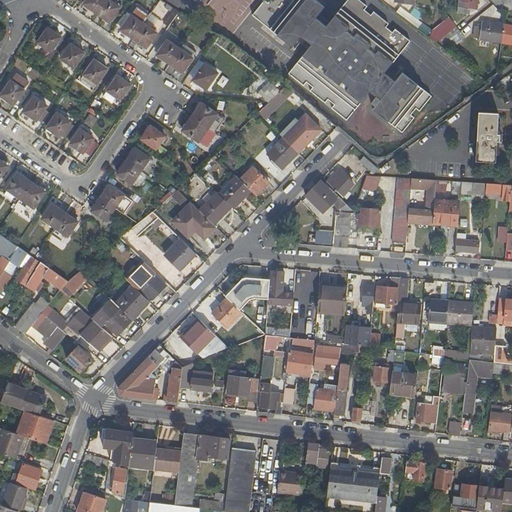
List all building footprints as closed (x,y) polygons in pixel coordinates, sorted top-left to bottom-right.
[(97,13),(110,22),(120,7),(109,0),(86,0),(84,4),(97,13)] [(270,0),(268,3),(265,0),(264,0),(253,14),(292,46),(301,36),(311,44),(288,73),(303,85),(305,81),(312,87),(309,90),(324,102),(327,99),(334,104),(331,108),(345,119),(369,91),(380,100),(372,109),(401,132),(413,118),(410,115),(415,108),(419,111),(431,96),(402,73),(394,82),(383,73),(410,41),(396,29),(393,32),(386,26),(388,23),(374,11),(371,14),(364,9),(367,6),(360,0),(347,0),(326,26),(315,17),(324,7),(316,0),(270,0)] [(476,9),(477,0),(458,0),(458,6),(457,12),(470,13),(471,8),(476,9)] [(153,12),(160,17),(166,9),(160,4),(153,12)] [(400,6),(396,12),(431,37),(432,30),(400,6)] [(131,15),(121,30),(134,38),(147,47),(157,33),(144,24),(131,15)] [(479,38),(502,41),(504,24),(503,24),(482,21),(481,26),(477,26),(475,37),(479,38)] [(511,25),(504,24),(502,41),(511,42),(511,25)] [(441,36),(432,30),(431,37),(441,45),(458,32),(453,27),(441,36)] [(51,51),(61,37),(48,28),(38,42),(51,51)] [(464,39),(458,32),(441,45),(447,49),(460,39),(462,41),(464,39)] [(170,63),(183,72),(196,52),(184,43),(180,49),(167,40),(157,55),(170,63)] [(74,67),(84,53),(71,44),(61,59),(74,67)] [(92,91),(107,69),(94,60),(79,82),(92,91)] [(207,89),(218,73),(204,64),(193,80),(207,89)] [(14,104),(30,81),(18,72),(1,95),(14,104)] [(120,99),(130,85),(117,76),(107,90),(120,99)] [(270,79),(259,90),(269,100),(280,89),(270,79)] [(301,99),(285,87),(279,93),(295,106),(301,99)] [(37,120),(45,109),(47,106),(34,97),(24,111),(37,120)] [(98,109),(102,103),(97,99),(92,105),(98,109)] [(192,117),(183,131),(205,146),(214,133),(215,133),(224,120),(202,103),(192,117)] [(45,109),(37,120),(42,123),(50,112),(45,109)] [(61,135),(70,122),(57,113),(47,128),(60,137),(61,135)] [(283,137),(298,152),(322,128),(306,113),(283,137)] [(84,125),(91,129),(99,118),(91,114),(84,125)] [(492,118),(472,117),(469,166),(490,167),(490,159),(492,159),(493,146),(495,146),(496,139),(493,139),(494,126),(491,126),(492,118)] [(70,122),(61,135),(66,139),(75,126),(70,122)] [(156,149),(165,136),(151,126),(142,139),(156,149)] [(83,153),(93,138),(81,129),(71,144),(83,153)] [(283,168),(298,152),(283,137),(267,153),(283,168)] [(127,161),(118,174),(132,184),(141,171),(150,158),(135,148),(127,161)] [(376,168),(363,157),(357,163),(371,175),(376,168)] [(0,176),(8,165),(0,159),(0,176)] [(253,166),(240,180),(251,191),(256,195),(269,182),(253,166)] [(332,175),(325,183),(329,186),(341,198),(353,184),(343,173),(340,168),(332,175)] [(18,173),(7,189),(21,198),(35,208),(46,192),(32,182),(18,173)] [(381,176),(368,175),(364,188),(375,192),(381,176)] [(232,207),(233,209),(251,191),(240,180),(236,176),(219,195),(232,207)] [(392,241),(406,243),(408,222),(409,207),(411,188),(412,178),(397,177),(392,241)] [(426,209),(409,207),(408,222),(433,225),(433,222),(435,199),(437,179),(412,178),(411,188),(428,189),(427,194),(431,194),(430,199),(430,204),(426,204),(426,209)] [(338,206),(345,202),(341,198),(329,186),(328,187),(320,180),(306,195),(323,212),(334,201),(338,206)] [(462,181),(454,181),(452,200),(460,201),(461,192),(462,181)] [(483,193),(483,182),(462,181),(461,192),(483,193)] [(503,199),(511,200),(511,195),(511,184),(487,183),(486,193),(504,194),(503,199)] [(101,198),(92,211),(106,221),(115,208),(124,195),(110,185),(101,198)] [(426,209),(426,204),(427,194),(428,189),(411,188),(409,207),(426,209)] [(187,198),(179,190),(173,196),(181,204),(187,198)] [(214,225),(232,207),(219,195),(216,192),(199,210),(203,214),(214,225)] [(452,200),(435,199),(433,222),(458,225),(460,201),(452,200)] [(207,235),(215,226),(214,225),(203,214),(199,210),(191,202),(173,220),(188,236),(195,229),(193,228),(196,225),(207,235)] [(349,211),(352,208),(345,202),(342,204),(349,211)] [(52,204),(42,218),(55,227),(68,236),(78,221),(65,213),(52,204)] [(360,239),(362,224),(380,226),(381,213),(358,211),(358,216),(354,216),(351,238),(360,239)] [(336,212),(333,246),(348,248),(351,213),(336,212)] [(153,222),(148,216),(130,230),(136,237),(153,222)] [(196,225),(193,228),(195,229),(204,238),(207,235),(196,225)] [(508,226),(501,225),(500,241),(507,242),(508,234),(508,226)] [(333,231),(316,230),(315,243),(332,244),(333,231)] [(0,252),(4,255),(11,260),(19,246),(16,244),(0,233),(0,252)] [(127,246),(120,239),(114,245),(122,251),(127,246)] [(180,270),(196,254),(180,239),(165,255),(180,270)] [(479,242),(457,240),(456,249),(478,251),(479,242)] [(20,265),(28,253),(19,246),(11,260),(10,260),(20,266),(20,265)] [(38,252),(34,257),(39,260),(42,255),(38,252)] [(33,256),(28,253),(20,265),(24,268),(33,256)] [(0,261),(0,269),(3,271),(10,260),(11,260),(4,255),(0,261)] [(34,271),(41,261),(39,260),(34,257),(33,256),(24,268),(17,279),(25,284),(34,271)] [(97,263),(94,259),(88,264),(92,268),(97,263)] [(61,289),(69,282),(67,280),(41,261),(34,271),(26,284),(34,290),(43,276),(59,287),(61,289)] [(143,266),(131,278),(140,288),(152,276),(143,266)] [(88,276),(81,270),(80,272),(69,282),(61,289),(59,291),(61,292),(67,297),(88,276)] [(285,271),(271,270),(268,303),(293,305),(294,292),(283,292),(285,271)] [(140,288),(152,300),(166,285),(154,274),(152,276),(140,288)] [(399,288),(400,288),(401,277),(393,277),(392,287),(378,286),(377,302),(387,303),(398,303),(399,288)] [(409,278),(401,277),(400,288),(399,302),(401,302),(399,321),(397,321),(396,334),(403,335),(404,322),(420,323),(420,313),(421,312),(422,303),(407,302),(409,278)] [(243,280),(228,297),(240,309),(248,300),(253,299),(256,300),(266,300),(267,281),(243,280)] [(345,314),(348,285),(337,284),(337,288),(320,286),(318,311),(345,314)] [(133,285),(115,303),(133,320),(150,302),(133,285)] [(375,286),(366,285),(364,306),(373,307),(375,286)] [(34,304),(15,327),(25,335),(29,329),(50,303),(48,302),(42,297),(36,305),(34,304)] [(227,327),(243,312),(240,309),(228,297),(213,312),(227,327)] [(507,299),(500,298),(498,315),(498,318),(506,318),(507,299)] [(117,335),(131,321),(114,304),(115,303),(111,299),(92,319),(100,326),(104,323),(117,335)] [(430,320),(447,322),(447,321),(449,301),(430,299),(429,320),(430,320)] [(267,316),(265,316),(266,300),(256,300),(254,323),(266,334),(267,316)] [(474,303),(449,301),(447,321),(447,322),(472,324),(474,303)] [(48,307),(42,314),(45,316),(46,317),(50,320),(53,322),(58,315),(48,307)] [(92,319),(81,309),(69,324),(97,350),(111,335),(100,326),(92,319)] [(490,323),(497,323),(498,318),(498,315),(490,314),(490,323)] [(48,338),(58,326),(53,322),(50,320),(46,317),(37,329),(48,338)] [(183,337),(201,319),(199,317),(181,335),(183,337)] [(201,319),(183,337),(198,352),(216,334),(201,319)] [(447,322),(430,320),(431,328),(447,329),(447,322)] [(273,326),(272,335),(291,337),(291,331),(291,329),(273,326)] [(349,327),(348,344),(368,347),(369,329),(349,327)] [(497,329),(472,327),(472,331),(470,355),(495,357),(496,345),(497,329)] [(383,335),(371,334),(371,344),(382,346),(383,335)] [(113,337),(111,335),(97,350),(99,351),(113,337)] [(344,337),(329,335),(328,342),(343,344),(344,337)] [(307,348),(315,349),(316,340),(308,339),(307,348)] [(348,344),(343,344),(342,352),(355,354),(355,351),(370,353),(370,347),(368,347),(348,344)] [(165,395),(164,400),(178,401),(180,386),(182,366),(160,345),(118,388),(121,395),(155,399),(157,389),(154,389),(155,381),(150,379),(155,374),(152,371),(161,362),(169,369),(172,366),(175,368),(174,374),(171,374),(169,395),(165,395)] [(506,346),(496,345),(495,357),(494,362),(505,363),(505,358),(506,346)] [(81,372),(82,372),(93,360),(79,346),(66,358),(81,372)] [(287,370),(311,375),(313,365),(314,354),(289,349),(287,370)] [(340,354),(318,351),(315,368),(322,369),(323,362),(339,364),(340,354)] [(435,363),(443,364),(444,356),(436,355),(435,363)] [(263,358),(261,377),(272,379),(274,359),(263,358)] [(477,374),(492,376),(493,371),(494,362),(470,359),(467,384),(464,410),(472,411),(477,374)] [(443,391),(465,393),(466,382),(464,382),(466,364),(447,361),(443,391)] [(191,388),(193,370),(194,362),(182,366),(180,386),(191,388)] [(493,371),(511,373),(511,363),(505,363),(494,362),(493,371)] [(374,380),(391,382),(393,371),(393,368),(376,366),(375,373),(374,380)] [(230,369),(228,392),(249,395),(249,390),(257,391),(259,378),(251,377),(252,372),(230,369)] [(193,370),(191,388),(212,390),(214,373),(193,370)] [(417,374),(393,371),(391,382),(390,393),(414,396),(417,374)] [(348,377),(340,376),(335,415),(343,416),(347,390),(346,390),(348,377)] [(271,392),(272,379),(261,377),(260,385),(259,385),(257,406),(277,408),(277,400),(279,400),(280,393),(271,392)] [(308,400),(316,401),(317,388),(318,384),(310,383),(308,400)] [(17,388),(8,384),(1,402),(20,409),(27,392),(17,388)] [(294,389),(286,388),(285,403),(292,404),(294,389)] [(337,391),(317,388),(316,401),(315,408),(335,411),(337,391)] [(257,391),(249,390),(249,395),(248,400),(256,401),(257,391)] [(45,402),(35,398),(37,396),(27,392),(20,409),(25,410),(40,416),(45,402)] [(285,393),(280,393),(279,400),(277,400),(277,408),(276,413),(282,414),(285,393)] [(431,422),(436,423),(440,395),(435,394),(434,405),(419,403),(417,420),(431,422)] [(372,402),(365,401),(363,414),(370,415),(372,402)] [(504,431),(503,441),(510,442),(511,437),(511,432),(510,432),(511,413),(511,407),(503,406),(493,404),(489,432),(501,433),(501,431),(504,431)] [(354,407),(352,422),(361,423),(362,408),(354,407)] [(50,433),(54,421),(40,416),(25,410),(18,434),(24,436),(46,444),(50,433)] [(450,422),(449,434),(460,436),(461,423),(450,422)] [(18,434),(1,428),(0,429),(0,452),(2,453),(16,458),(24,436),(18,434)] [(118,429),(107,428),(106,435),(115,436),(115,437),(117,438),(118,429)] [(134,431),(118,429),(117,438),(115,437),(115,436),(106,435),(104,446),(113,449),(115,450),(112,462),(128,468),(129,467),(129,466),(131,449),(133,437),(134,431)] [(192,507),(192,500),(197,458),(208,459),(209,456),(216,457),(220,457),(228,458),(231,439),(183,432),(175,505),(189,506),(192,507)] [(129,466),(154,468),(157,444),(157,440),(133,437),(131,449),(129,466)] [(319,448),(319,444),(309,442),(305,470),(312,471),(313,462),(316,463),(316,465),(328,467),(330,449),(319,448)] [(174,449),(164,448),(164,446),(164,445),(157,444),(154,468),(154,469),(171,471),(174,449)] [(249,511),(257,452),(232,449),(225,502),(224,510),(236,511),(249,511)] [(95,464),(98,457),(97,456),(86,453),(84,460),(95,464)] [(98,457),(95,464),(107,468),(109,461),(98,457)] [(383,457),(380,480),(383,480),(384,473),(390,474),(392,458),(383,457)] [(425,463),(407,460),(405,479),(423,482),(425,463)] [(36,489),(43,470),(24,464),(17,482),(36,489)] [(507,466),(495,465),(493,477),(498,478),(496,491),(504,492),(505,479),(507,466)] [(355,496),(377,499),(378,495),(378,489),(380,472),(360,469),(358,468),(354,467),(351,468),(331,466),(328,492),(348,495),(348,498),(354,499),(355,496)] [(114,492),(114,495),(121,497),(125,499),(127,481),(126,481),(127,469),(116,468),(114,492)] [(450,488),(452,470),(437,468),(435,487),(450,488)] [(304,473),(280,470),(276,497),(301,500),(304,473)] [(503,500),(511,501),(511,479),(505,479),(504,492),(503,500)] [(28,488),(11,482),(3,505),(21,511),(22,511),(26,504),(23,503),(25,498),(28,488)] [(223,490),(216,488),(215,497),(222,498),(223,490)] [(85,491),(78,511),(102,511),(106,499),(85,491)] [(497,511),(499,495),(481,493),(478,511),(497,511)] [(384,511),(386,497),(378,495),(377,499),(376,506),(375,511),(384,511)] [(148,511),(150,502),(137,500),(127,499),(124,511),(148,511)] [(200,501),(199,507),(200,507),(217,510),(224,510),(225,502),(200,499),(200,501)] [(312,501),(311,511),(319,511),(321,502),(312,501)] [(199,511),(200,507),(199,507),(192,507),(189,506),(175,505),(156,503),(150,502),(148,511),(199,511)]
